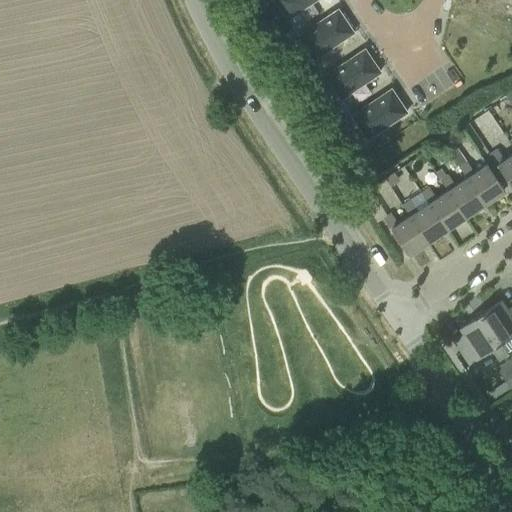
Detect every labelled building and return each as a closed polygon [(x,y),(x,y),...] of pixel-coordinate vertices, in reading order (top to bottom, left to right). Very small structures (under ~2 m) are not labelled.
[(262,2),(260,0),(247,0),(250,3),(253,8),(262,2)] [(310,3),(314,0),(273,0),(286,19),(310,3)] [(313,59),(353,32),(337,9),(297,36),(306,48),(313,59)] [(288,42),(280,30),(272,36),(277,43),(280,48),(288,42)] [(365,82),(379,72),(364,49),(324,75),(340,99),(365,82)] [(315,82),(307,70),(299,76),(304,84),(307,88),(315,82)] [(396,119),(406,112),(390,89),(351,115),(366,139),(396,119)] [(342,122),(334,110),(325,116),(330,122),(333,128),(342,122)] [(511,153),(503,160),(496,149),(489,154),(511,189),(511,153)] [(484,203),(503,190),(486,164),(473,173),(466,162),(459,167),(466,178),(466,177),(484,203)] [(466,177),(466,178),(454,185),(447,175),(440,180),(447,190),(465,216),(484,203),(466,177)] [(447,190),(435,198),(428,188),(421,193),(428,203),(446,229),(465,216),(447,190)] [(409,200),(402,205),(409,216),(426,242),(446,229),(428,203),(416,211),(409,200)] [(426,242),(409,216),(397,223),(390,213),(383,218),(407,255),(426,242)] [(511,336),(511,305),(508,309),(502,300),(481,313),(501,343),(502,343),(508,352),(511,349),(511,340),(510,337),(511,336)] [(501,343),(481,313),(461,327),(464,333),(454,340),(470,364),(492,350),(500,361),(509,354),(508,352),(502,343),(501,343)]
